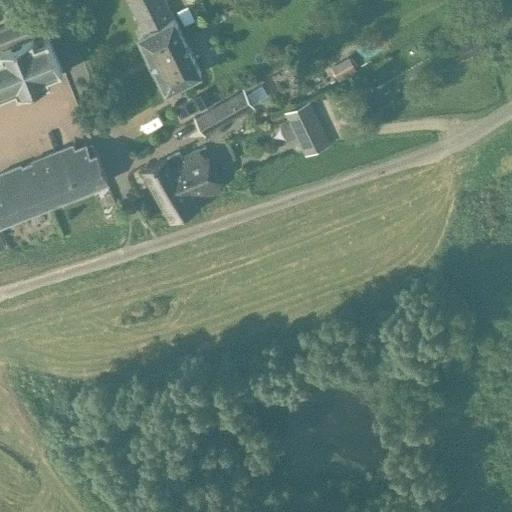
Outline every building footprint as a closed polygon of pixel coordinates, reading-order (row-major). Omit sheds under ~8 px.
[(128,0),(144,31),(138,34),(149,55),(179,40),(176,35),(181,33),(164,0),(128,0)] [(5,54),(0,56),(0,93),(22,85),(25,91),(57,78),(55,72),(64,68),(50,36),(36,41),(26,18),(0,28),(0,48),(2,48),(5,54)] [(476,32),(457,44),(467,58),(485,46),(476,32)] [(179,40),(149,55),(166,89),(201,72),(181,33),(176,35),(179,40)] [(205,136),(255,107),(244,88),(194,117),(205,136)] [(331,146),(310,100),(285,112),(306,157),(331,146)] [(0,175),(0,176),(0,224),(108,182),(96,152),(90,155),(86,144),(75,149),(73,145),(32,161),(33,162),(22,167),(21,165),(0,173),(0,175)] [(144,169),(153,187),(167,180),(169,185),(177,180),(181,188),(209,174),(197,150),(182,158),(179,151),(144,169)] [(167,180),(153,187),(171,223),(197,210),(195,205),(219,193),(209,174),(181,188),(177,180),(169,185),(167,180)]
